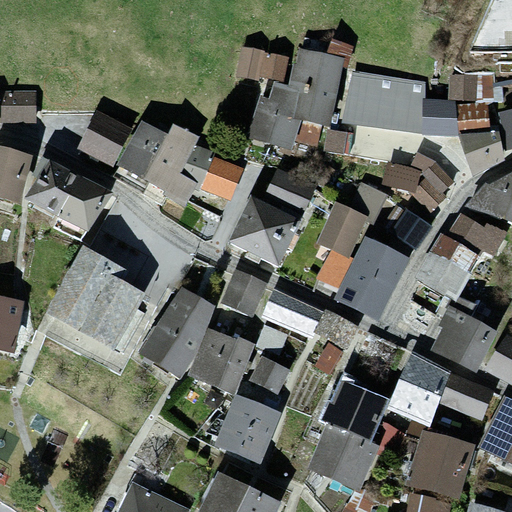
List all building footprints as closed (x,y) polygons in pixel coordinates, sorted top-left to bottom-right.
[(294,60),(249,50),(243,79),(264,83),(265,78),(289,84),(294,60)] [(353,63),(307,51),(298,89),(283,90),(278,106),(267,107),(254,144),(297,158),(308,125),(339,132),(353,63)] [(402,96),(417,96),(416,75),(401,76),(402,96)] [(485,79),(458,78),(459,103),(486,103),(485,79)] [(34,95),(0,94),(0,121),(33,122),(34,95)] [(457,98),(423,99),(424,136),(458,135),(457,98)] [(133,129),(103,113),(84,148),(114,164),(133,129)] [(229,197),(242,172),(191,152),(189,132),(178,127),(156,131),(147,124),(142,134),(116,177),(129,184),(136,173),(152,182),(146,195),(161,205),(167,198),(185,207),(195,185),(229,197)] [(352,137),(334,136),(329,165),(347,168),(352,137)] [(511,145),(510,137),(470,141),(478,181),(511,169),(511,145)] [(447,165),(430,152),(419,170),(402,167),(396,188),(418,195),(436,217),(465,191),(443,169),(447,165)] [(0,195),(17,201),(28,162),(0,154),(0,195)] [(111,191),(48,158),(30,203),(89,234),(111,191)] [(320,198),(280,181),(272,199),(312,217),(320,198)] [(511,181),(490,190),(477,211),(511,227),(511,181)] [(368,228),(384,195),(360,182),(342,216),(355,222),(368,228)] [(301,221),(253,199),(232,242),(279,265),(301,221)] [(408,213),(393,235),(415,250),(430,228),(408,213)] [(330,251),(339,255),(355,222),(342,216),(340,215),(324,248),(330,251)] [(468,219),(456,237),(500,264),(511,241),(511,231),(484,217),(468,219)] [(488,262),(449,240),(423,285),(464,307),(488,262)] [(404,263),(366,244),(358,263),(345,289),(340,301),(377,317),(404,263)] [(330,251),(319,277),(345,289),(358,263),(339,255),(330,251)] [(125,274),(89,254),(55,316),(124,353),(152,302),(120,284),(125,274)] [(263,290),(238,279),(226,307),(251,318),(263,290)] [(321,312),(282,296),(271,324),(311,340),(321,312)] [(17,303),(0,299),(0,346),(9,348),(17,303)] [(208,320),(179,300),(146,356),(178,376),(183,365),(187,367),(208,320)] [(496,334),(451,310),(436,347),(480,368),(496,334)] [(248,353),(212,338),(195,379),(232,393),(248,353)] [(511,358),(504,355),(494,378),(511,386),(511,358)] [(459,375),(421,359),(399,415),(439,431),(459,375)] [(299,374),(268,360),(258,386),(288,399),(299,374)] [(501,396),(471,383),(459,413),(490,425),(501,396)] [(383,404),(345,388),(329,424),(333,426),(367,441),(383,404)] [(511,405),(508,404),(488,450),(511,461),(511,405)] [(278,419),(242,406),(227,447),(263,460),(278,419)] [(333,426),(317,465),(359,483),(375,444),(367,441),(333,426)] [(475,445),(421,430),(405,485),(459,500),(475,445)] [(294,511),(226,481),(214,511),(294,511)] [(194,511),(141,486),(130,511),(194,511)] [(504,511),(470,502),(467,511),(504,511)]
